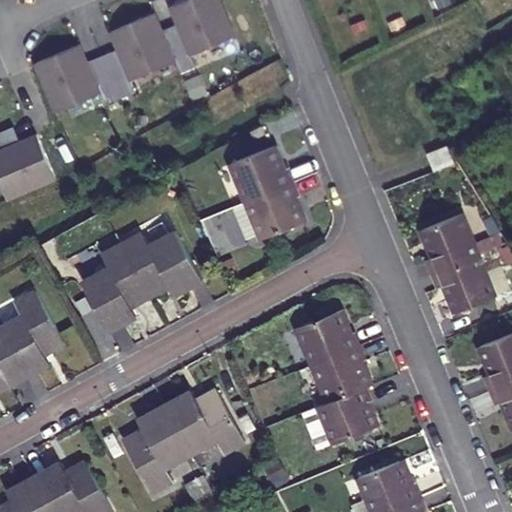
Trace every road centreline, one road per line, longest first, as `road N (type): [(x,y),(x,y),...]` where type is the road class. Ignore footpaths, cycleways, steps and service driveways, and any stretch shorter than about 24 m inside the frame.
road 1 (residential): [(0,440),(373,236)]
road 2 (residential): [(484,511),(373,236)]
road 3 (residential): [(373,236),(282,0)]
